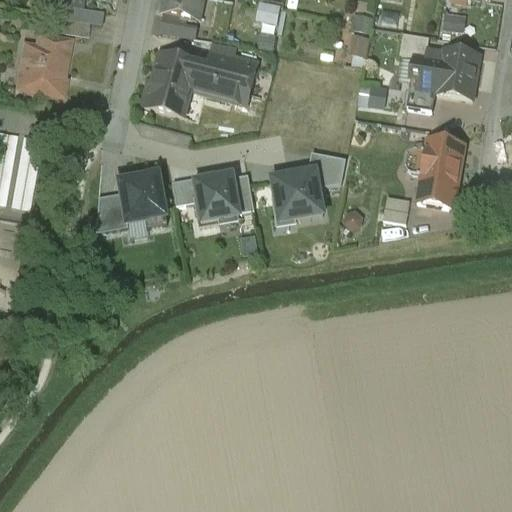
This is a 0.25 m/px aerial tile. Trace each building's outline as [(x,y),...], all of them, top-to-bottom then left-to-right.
[(203,0),(166,0),(163,19),(182,23),(182,21),(197,24),(197,26),(198,26),(203,0)] [(79,26),(81,15),(83,5),(70,2),(69,13),(67,24),(79,26)] [(262,4),(258,22),(278,27),(282,9),(262,4)] [(467,37),(469,19),(446,17),(445,35),(467,37)] [(357,21),(357,33),(373,34),(374,21),(357,21)] [(67,24),(67,25),(64,39),(88,43),(90,28),(79,26),(67,24)] [(353,67),(367,69),(372,41),(357,39),(353,67)] [(429,43),(402,39),(398,63),(425,67),(429,43)] [(68,47),(39,42),(37,53),(25,51),(18,95),(61,103),(64,87),(61,86),(68,47)] [(479,62),(444,56),(441,74),(415,70),(411,95),(471,105),(479,62)] [(255,70),(215,59),(211,75),(196,71),(190,96),(245,110),(255,70)] [(196,70),(162,61),(153,97),(147,96),(143,111),(152,114),(178,121),(183,122),(190,96),(196,71),(196,70)] [(362,110),(389,110),(389,88),(362,87),(362,110)] [(178,121),(152,114),(148,128),(174,135),(178,121)] [(0,209),(8,211),(19,139),(0,136),(0,209)] [(15,213),(35,214),(40,142),(21,141),(15,213)] [(463,152),(428,146),(426,157),(421,186),(421,188),(455,194),(456,194),(463,152)] [(426,157),(412,155),(407,183),(421,186),(426,157)] [(316,160),(312,179),(316,178),(318,194),(341,189),(346,166),(316,160)] [(273,186),(281,228),(323,221),(318,194),(316,178),(312,179),(273,186)] [(119,200),(124,230),(126,229),(166,222),(158,180),(117,188),(119,200)] [(196,188),(199,203),(194,204),(195,209),(199,234),(239,227),(238,222),(240,222),(239,219),(233,184),(232,181),(196,188)] [(233,184),(239,219),(254,217),(248,181),(233,184)] [(177,213),(195,209),(194,204),(199,203),(196,188),(195,185),(172,189),(177,213)] [(455,194),(421,188),(417,207),(453,214),(453,212),(452,212),(455,194)] [(126,234),(126,229),(124,230),(119,200),(98,204),(95,239),(126,234)] [(410,206),(387,202),(383,226),(406,230),(410,206)]
